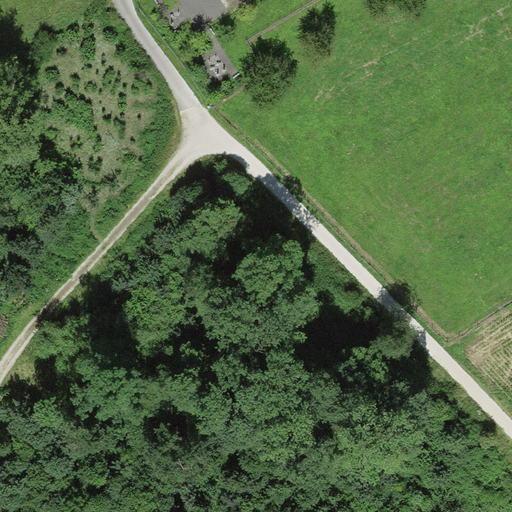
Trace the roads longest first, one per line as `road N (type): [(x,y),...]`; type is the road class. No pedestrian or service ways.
road 1 (track): [(126,0),(210,134),(255,167),(511,432)]
road 2 (track): [(210,134),(0,369)]
